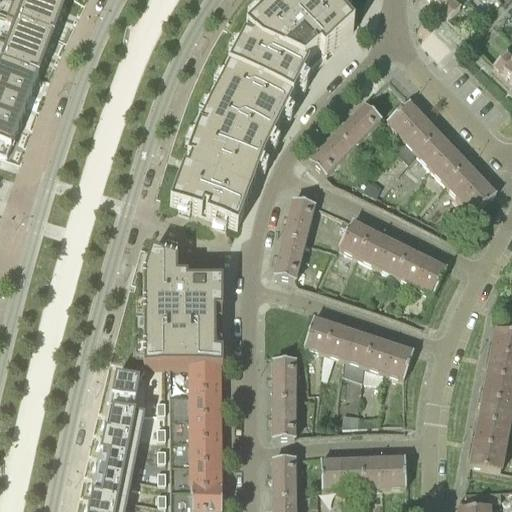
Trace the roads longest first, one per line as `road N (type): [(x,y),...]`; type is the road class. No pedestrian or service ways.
road 1 (residential): [(50,511),(125,210),(167,83),(212,0)]
road 2 (motorway): [(22,511),(94,208),(179,0)]
road 3 (trunk): [(26,511),(98,213),(173,22)]
road 4 (motorway): [(123,0),(44,208),(0,381)]
road 5 (trunk): [(117,0),(39,206),(0,357)]
road 6 (residential): [(482,273),(274,178)]
road 7 (residential): [(119,0),(81,84),(43,205)]
road 8 (residential): [(447,354),(247,292)]
road 9 (residential): [(246,456),(428,453)]
road 10 (residential): [(274,178),(310,124),(385,43)]
road 11 (residential): [(511,163),(385,43)]
road 12 (residential): [(43,205),(0,369)]
road 13 (residential): [(246,456),(247,292)]
